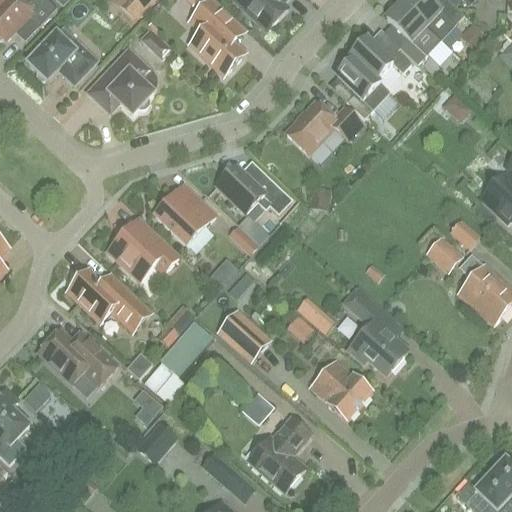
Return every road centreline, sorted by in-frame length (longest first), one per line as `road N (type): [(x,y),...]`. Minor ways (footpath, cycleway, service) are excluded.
road 1 (residential): [(367,0),(242,127),(85,171)]
road 2 (residential): [(372,511),(432,445),(511,417)]
